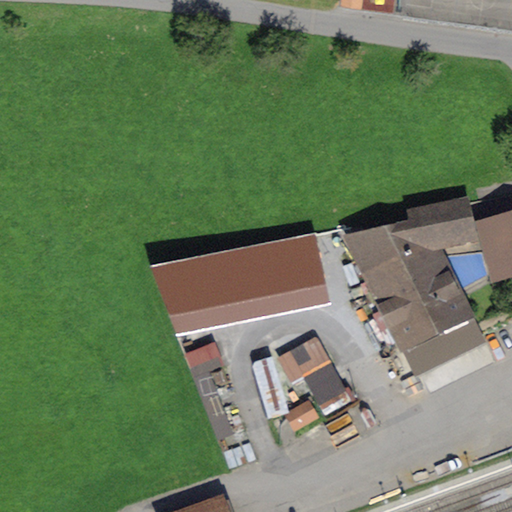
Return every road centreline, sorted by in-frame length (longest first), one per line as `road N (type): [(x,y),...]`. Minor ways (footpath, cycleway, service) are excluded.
road 1 (residential): [(511,373),(294,477),(227,482),(148,511)]
road 2 (residential): [(511,48),(156,0)]
